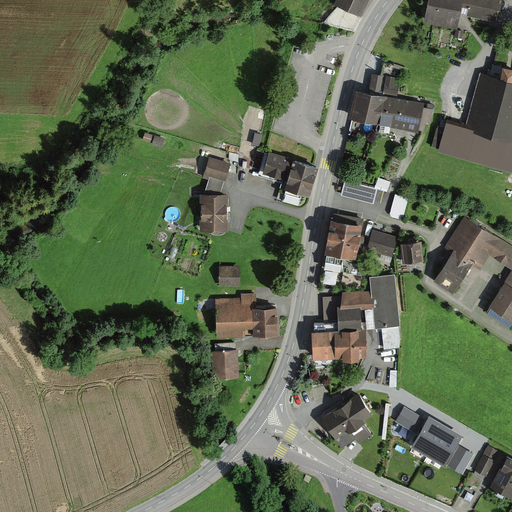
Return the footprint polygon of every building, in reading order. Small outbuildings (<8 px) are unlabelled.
[(369,0),(334,0),(333,2),(362,16),(369,0)] [(429,0),(426,18),(456,24),(459,10),(497,18),(500,0),(429,0)] [(447,120),(439,150),(511,169),(511,75),(481,67),(465,125),(447,120)] [(385,93),(360,87),(353,117),(379,122),(385,93)] [(392,94),(385,93),(379,122),(392,125),(399,96),(392,94)] [(425,101),(399,96),(392,125),(419,131),(425,101)] [(260,147),(263,134),(256,133),(253,146),(260,147)] [(312,169),(264,156),(259,173),(281,179),(278,187),(305,194),(312,169)] [(228,164),(208,158),(204,174),(224,179),(228,164)] [(374,204),(377,190),(346,182),(342,196),(374,204)] [(226,193),(202,194),(203,227),(227,227),(226,193)] [(391,215),(404,218),(409,199),(396,195),(391,215)] [(364,220),(332,215),(325,250),(357,256),(364,220)] [(501,259),(509,247),(465,218),(450,242),(457,247),(438,277),(453,287),(471,259),(479,265),(489,250),(501,259)] [(398,236),(372,228),(367,248),(382,253),(380,259),(391,262),(398,236)] [(424,260),(421,239),(402,241),(404,262),(424,260)] [(511,248),(509,247),(501,259),(511,265),(511,274),(489,310),(510,323),(511,319),(511,248)] [(237,266),(218,267),(219,282),(237,282),(237,266)] [(369,278),(369,293),(370,306),(370,328),(396,327),(395,277),(369,278)] [(340,329),(341,353),(364,353),(362,307),(370,306),(369,293),(339,294),(340,329)] [(218,299),(219,333),(277,331),(276,308),(253,308),(252,298),(218,299)] [(341,353),(340,329),(314,330),(315,354),(341,353)] [(238,348),(212,349),(213,377),(239,376),(238,348)] [(359,396),(326,415),(341,442),(356,433),(360,439),(370,433),(361,417),(369,413),(359,396)] [(425,419),(404,407),(395,422),(416,434),(425,419)] [(463,436),(429,417),(411,448),(444,468),(463,436)] [(474,454),(459,445),(447,466),(463,474),(474,454)] [(500,452),(488,445),(475,471),(487,477),(500,452)] [(511,492),(511,491),(511,458),(508,457),(495,484),(511,492)]
